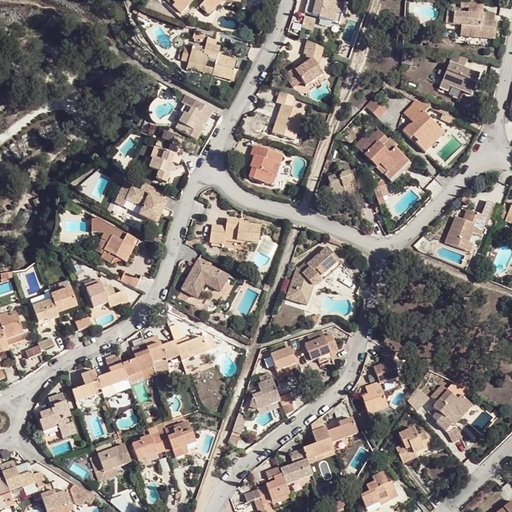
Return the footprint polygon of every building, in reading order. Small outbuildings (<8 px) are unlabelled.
[(216,0),(171,0),(176,4),(173,7),(173,8),(181,15),(182,14),(194,0),(206,0),(207,0),(200,8),(209,16),(216,9),(212,4),(216,0)] [(188,20),(200,8),(207,0),(206,0),(194,0),(182,14),(188,20)] [(223,2),(222,0),(216,0),(212,4),(216,9),(223,2)] [(337,13),(340,14),(342,5),(330,2),(329,4),(322,2),(322,0),(309,0),(306,13),(312,15),(312,16),(319,17),(319,20),(334,23),(337,13)] [(484,3),(462,1),(461,13),(448,12),(446,24),(463,26),(469,27),(467,38),(495,41),(497,21),(494,21),(489,21),(490,13),(483,12),(484,3)] [(138,16),(138,17),(144,20),(149,12),(142,9),(138,16)] [(311,28),(313,19),(305,17),(302,26),(311,28)] [(194,46),(189,63),(214,71),(213,76),(221,79),(222,76),(232,78),(237,60),(218,55),(214,54),(215,47),(219,34),(196,28),(195,31),(193,39),(207,43),(205,49),(194,46)] [(321,58),(323,49),(307,41),(304,55),(307,55),(305,65),(295,70),(294,69),(284,76),(293,89),(303,83),(306,87),(323,75),(319,68),(313,59),(314,55),(321,58)] [(403,52),(402,65),(413,65),(414,52),(403,52)] [(321,58),(314,55),(313,59),(319,68),(321,58)] [(468,60),(453,56),(442,81),(451,85),(450,86),(463,92),(471,96),(480,75),(470,71),(469,73),(466,71),(467,69),(465,68),(468,60)] [(214,71),(189,63),(188,69),(213,76),(214,71)] [(448,91),(450,86),(451,85),(442,81),(441,81),(438,87),(448,91)] [(292,108),(295,97),(279,92),(276,103),(282,105),(273,134),(295,141),(304,112),(292,108)] [(388,109),(376,98),(366,107),(379,119),(388,109)] [(214,111),(196,101),(192,108),(188,115),(184,114),(176,129),(198,140),(214,111)] [(425,113),(430,108),(417,101),(404,114),(413,123),(411,125),(410,124),(403,131),(423,151),(443,132),(425,113)] [(182,112),(184,114),(188,115),(192,108),(185,105),(182,112)] [(454,125),(456,120),(444,115),(441,120),(454,125)] [(387,172),(384,175),(389,180),(409,161),(396,148),(390,154),(383,147),(388,141),(379,131),(369,140),(359,150),(378,168),(381,166),(387,172)] [(445,134),(443,132),(423,151),(425,153),(445,134)] [(173,133),(170,140),(192,149),(195,141),(173,133)] [(396,148),(388,141),(383,147),(390,154),(396,148)] [(185,150),(171,145),(168,152),(155,148),(152,158),(153,159),(150,169),(159,172),(156,180),(168,184),(175,166),(172,165),(173,163),(179,165),(185,150)] [(273,164),(279,166),(283,156),(254,146),(251,156),(254,156),(251,168),(252,169),(249,179),(269,185),(272,176),(270,175),(273,164)] [(280,167),(279,166),(273,164),(270,175),(272,176),(277,177),(280,167)] [(378,168),(384,175),(387,172),(381,166),(378,168)] [(357,190),(357,192),(364,190),(360,179),(354,181),(352,175),(340,179),(338,175),(329,179),(331,185),(328,188),(325,190),(331,205),(339,202),(348,199),(348,201),(356,199),(354,194),(353,192),(357,190)] [(381,179),(372,188),(373,190),(379,189),(385,183),(381,179)] [(166,195),(144,184),(140,191),(132,187),(126,200),(143,208),(139,217),(157,224),(167,203),(164,201),(166,195)] [(379,189),(373,190),(377,200),(382,198),(379,189)] [(463,203),(471,195),(469,193),(461,200),(463,203)] [(465,251),(469,243),(472,235),(473,233),(480,237),(485,226),(486,227),(495,204),(487,201),(481,215),(476,214),(474,218),(464,214),(462,220),(455,218),(445,243),(465,251)] [(504,204),(497,219),(511,224),(511,202),(510,207),(504,204)] [(81,211),(75,207),(72,212),(78,216),(81,211)] [(135,244),(135,239),(96,219),(95,221),(92,221),(91,234),(102,234),(103,235),(101,239),(109,244),(101,260),(112,265),(114,261),(118,259),(126,264),(135,249),(133,248),(135,244)] [(224,240),(247,243),(258,245),(261,228),(249,226),(239,224),(240,221),(227,219),(226,227),(212,226),(210,244),(224,245),(224,240)] [(474,245),(469,243),(465,251),(470,253),(474,245)] [(297,279),(294,278),(286,300),(297,303),(298,300),(305,302),(312,286),(315,288),(317,288),(324,283),(320,278),(339,261),(328,248),(307,265),(305,263),(298,269),(300,271),(297,279)] [(197,298),(205,285),(221,293),(230,277),(198,260),(182,289),(197,298)] [(123,273),(119,281),(135,289),(140,281),(123,273)] [(95,291),(88,294),(94,310),(109,304),(111,309),(122,305),(122,307),(129,304),(125,293),(116,296),(112,286),(108,288),(104,289),(102,285),(100,280),(92,283),(95,291)] [(85,286),(88,294),(95,291),(92,283),(85,286)] [(309,304),(315,288),(312,286),(305,302),(309,304)] [(49,297),(56,294),(54,288),(26,299),(30,308),(50,300),(49,297)] [(70,289),(51,296),(53,301),(58,316),(78,309),(70,289)] [(58,316),(53,301),(33,308),(39,324),(47,321),(48,323),(60,319),(58,316)] [(187,314),(201,321),(205,313),(191,307),(187,314)] [(7,315),(0,317),(0,323),(2,329),(6,339),(13,336),(14,339),(24,335),(17,317),(8,320),(7,315)] [(308,320),(311,328),(323,324),(321,315),(308,320)] [(92,327),(89,318),(76,323),(79,332),(92,327)] [(180,357),(182,362),(209,353),(204,338),(190,343),(188,339),(183,340),(178,325),(170,328),(175,343),(180,357)] [(6,339),(2,329),(0,330),(0,354),(10,351),(6,341),(6,339)] [(331,353),(331,355),(339,352),(333,335),(305,345),(308,353),(303,355),(307,363),(311,362),(312,363),(318,360),(320,364),(329,361),(326,355),(331,353)] [(166,362),(180,357),(175,343),(169,345),(162,348),(160,343),(158,336),(145,340),(145,344),(155,369),(167,365),(166,362)] [(52,340),(39,344),(39,347),(41,351),(54,347),(52,340)] [(297,365),(289,341),(282,343),(285,351),(271,356),(277,372),(288,368),(297,365)] [(128,379),(155,369),(145,344),(142,345),(132,349),(136,360),(123,365),(128,379)] [(41,351),(39,347),(27,352),(29,360),(42,355),(41,351)] [(393,361),(397,354),(385,348),(382,355),(385,357),(385,358),(384,359),(383,361),(384,362),(385,364),(379,366),(373,369),(379,383),(379,385),(399,378),(393,361)] [(102,391),(129,381),(128,379),(123,365),(120,357),(107,362),(110,370),(113,369),(114,373),(111,374),(98,379),(102,391)] [(290,373),(288,368),(277,372),(279,378),(290,374),(290,373)] [(95,396),(103,393),(102,391),(98,379),(95,371),(82,376),(86,387),(72,392),(77,404),(95,397),(95,396)] [(279,398),(272,380),(258,385),(261,393),(253,397),(254,401),(253,402),(252,402),(251,407),(257,408),(256,407),(265,404),(266,408),(281,403),(279,398)] [(368,416),(388,408),(379,385),(379,383),(365,388),(367,395),(362,398),(368,416)] [(466,408),(469,410),(473,406),(461,396),(458,400),(441,385),(431,397),(437,403),(433,407),(438,412),(432,418),(437,422),(436,423),(445,432),(452,425),(449,422),(456,415),(458,417),(466,408)] [(51,410),(47,412),(40,415),(43,422),(40,422),(44,434),(60,430),(63,439),(77,434),(62,394),(49,400),(51,405),(52,409),(53,408),(55,411),(51,412),(51,410)] [(292,394),(279,398),(281,403),(282,406),(295,402),(292,394)] [(390,415),(388,408),(368,416),(371,422),(390,415)] [(461,420),(469,410),(466,408),(458,417),(461,420)] [(461,420),(458,417),(456,415),(449,422),(452,425),(454,427),(461,420)] [(237,418),(233,432),(242,435),(246,421),(237,418)] [(349,438),(357,435),(352,419),(338,423),(340,429),(327,434),(331,444),(349,438)] [(186,422),(159,433),(160,438),(165,453),(173,450),(173,453),(188,447),(186,445),(196,441),(193,433),(186,422)] [(307,461),(334,451),(333,451),(331,444),(327,434),(325,429),(312,434),(316,445),(303,450),(306,458),(307,461)] [(413,455),(415,454),(431,447),(425,433),(418,436),(414,429),(399,435),(403,445),(395,449),(402,464),(410,460),(408,455),(412,453),(413,455)] [(453,444),(461,439),(456,430),(447,435),(453,444)] [(43,437),(46,445),(60,439),(57,431),(43,437)] [(159,433),(158,432),(151,435),(152,437),(153,441),(160,438),(159,433)] [(165,453),(160,438),(153,441),(152,437),(140,441),(141,445),(133,448),(140,466),(151,462),(150,459),(158,455),(165,453)] [(331,444),(333,451),(351,445),(349,438),(331,444)] [(118,448),(125,446),(122,439),(115,441),(118,448)] [(123,464),(130,461),(125,446),(118,448),(98,455),(103,470),(114,467),(116,470),(124,467),(123,464)] [(292,463),(306,458),(303,450),(289,455),(292,463)] [(230,463),(238,454),(233,451),(226,459),(230,463)] [(309,465),(335,455),(334,451),(307,461),(309,465)] [(96,473),(103,470),(98,455),(90,458),(96,473)] [(333,458),(317,464),(323,482),(339,476),(333,458)] [(286,486),(313,476),(309,465),(307,461),(280,470),(286,486)] [(23,489),(36,484),(33,476),(32,473),(19,478),(16,470),(13,462),(0,466),(0,468),(4,478),(9,493),(23,487),(23,489)] [(19,478),(32,473),(29,465),(16,470),(19,478)] [(112,471),(116,470),(114,467),(103,470),(96,473),(99,483),(115,478),(112,471)] [(272,502),(290,496),(286,486),(280,470),(279,468),(265,473),(268,480),(273,478),(274,482),(266,485),(272,502)] [(39,491),(46,511),(48,511),(55,510),(71,503),(67,492),(56,496),(54,491),(52,491),(48,493),(45,486),(47,486),(42,473),(33,476),(36,484),(39,491)] [(398,498),(396,493),(391,483),(388,484),(382,474),(372,479),(372,480),(374,483),(367,486),(366,487),(368,493),(360,497),(366,509),(379,503),(380,506),(398,498)] [(0,510),(14,506),(9,493),(4,478),(0,479),(0,510)] [(91,495),(74,485),(71,490),(77,504),(84,506),(87,501),(91,495)] [(260,499),(262,506),(272,502),(266,485),(256,489),(257,491),(260,499)] [(404,509),(414,499),(404,487),(396,493),(398,498),(404,509)] [(254,501),(260,499),(257,491),(244,495),(247,503),(254,501)] [(95,499),(91,495),(87,501),(91,504),(95,499)] [(273,506),(291,499),(290,496),(272,502),(273,506)] [(257,510),(263,508),(262,506),(260,499),(254,501),(257,510)] [(511,511),(511,502),(498,511),(511,511)] [(62,511),(73,508),(71,503),(55,510),(56,511),(62,511)]
